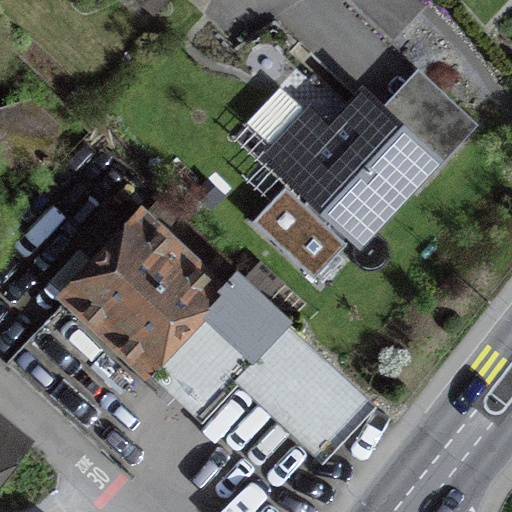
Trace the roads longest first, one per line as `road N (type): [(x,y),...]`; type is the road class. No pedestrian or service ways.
road 1 (residential): [(129,511),(0,384)]
road 2 (primary): [(406,511),(511,378)]
